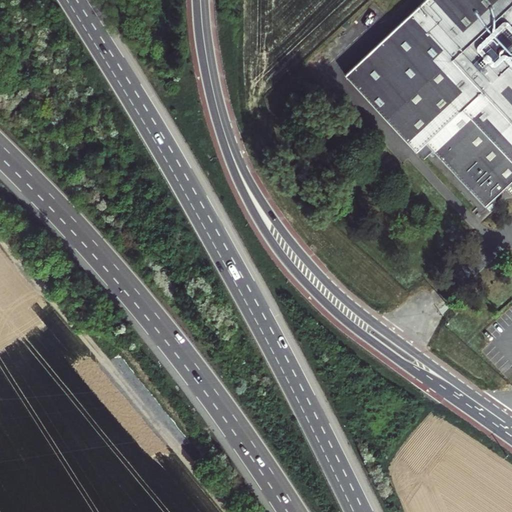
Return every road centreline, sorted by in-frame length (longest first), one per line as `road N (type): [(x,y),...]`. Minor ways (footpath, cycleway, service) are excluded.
road 1 (motorway): [(360,511),(206,216),(76,0)]
road 2 (motorway): [(0,148),(125,282),(224,407),(293,511)]
road 3 (secondary): [(229,149),(249,204),(309,291),(511,443)]
road 4 (secondary): [(511,421),(345,300),(276,223),(229,149)]
road 5 (track): [(228,511),(0,237)]
road 6 (secondary): [(229,149),(200,0)]
